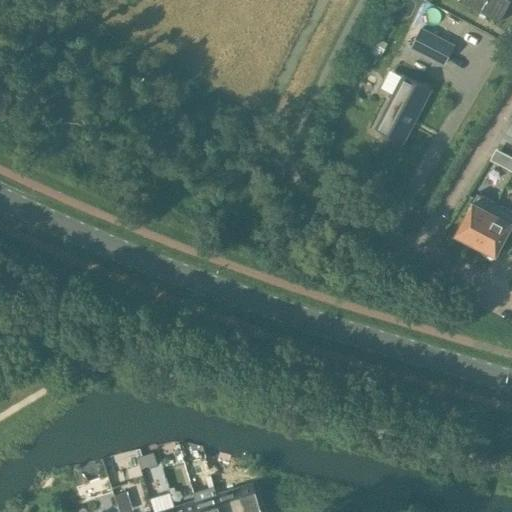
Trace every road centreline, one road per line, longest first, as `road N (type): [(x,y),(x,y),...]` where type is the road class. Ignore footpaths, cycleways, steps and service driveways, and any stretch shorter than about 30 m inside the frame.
road 1 (tertiary): [(511,385),(210,286),(0,197)]
road 2 (residential): [(511,98),(417,250)]
